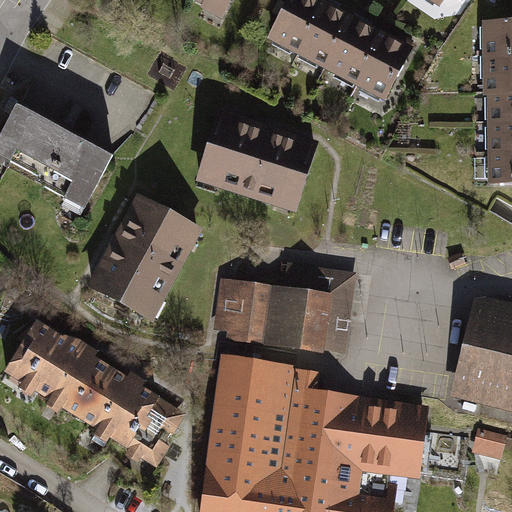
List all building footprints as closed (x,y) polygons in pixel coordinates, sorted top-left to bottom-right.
[(181,0),(219,20),(229,0),(181,0)] [(386,106),(414,51),(317,0),(289,0),(267,43),(386,106)] [(422,0),(438,10),(443,0),(422,0)] [(485,187),(511,186),(511,24),(480,26),(485,187)] [(295,222),(320,145),(217,111),(192,188),(295,222)] [(110,159),(16,114),(0,148),(0,165),(9,169),(14,157),(73,185),(64,204),(84,213),(110,159)] [(86,290),(155,326),(204,233),(135,197),(86,290)] [(222,283),(215,330),(229,332),(227,344),(322,358),(323,351),(346,354),(357,275),(286,265),(282,291),(222,283)] [(511,307),(476,299),(452,401),(511,415),(511,307)] [(155,470),(188,415),(34,324),(1,379),(155,470)] [(419,483),(429,408),(319,394),(321,376),(217,362),(197,511),(394,511),(399,480),(419,483)] [(508,437),(480,430),(473,455),(502,462),(508,437)] [(454,451),(444,449),(447,434),(432,431),(427,457),(451,463),(454,451)]
